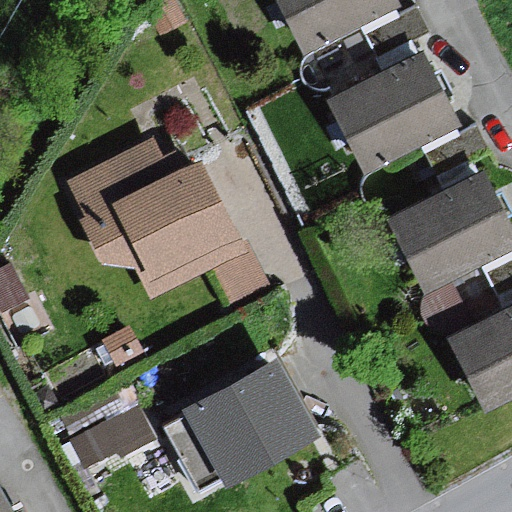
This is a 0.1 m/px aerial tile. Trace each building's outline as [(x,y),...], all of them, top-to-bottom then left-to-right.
[(276,0),(306,52),(396,2),(394,0),(276,0)] [(362,169),(451,118),(410,46),(320,96),(362,169)] [(151,299),(246,249),(198,159),(171,173),(153,138),(68,182),(109,259),(131,262),(151,299)] [(426,293),(511,243),(511,235),(474,169),(384,220),(426,293)] [(481,413),(511,395),(511,299),(440,340),(481,413)] [(314,436),(268,355),(147,423),(193,504),(314,436)] [(0,511),(9,511),(0,494),(0,511)]
